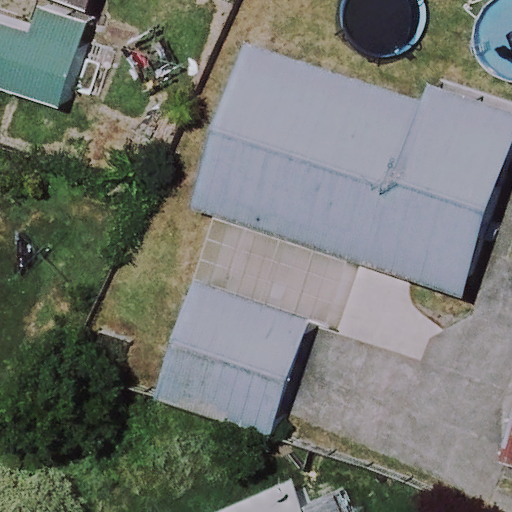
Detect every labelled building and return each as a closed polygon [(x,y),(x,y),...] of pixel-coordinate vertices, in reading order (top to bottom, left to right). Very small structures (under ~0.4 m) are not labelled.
[(105,0),(65,0),(101,12),(105,0)] [(0,1),(0,89),(72,116),(100,38),(0,1)] [(511,177),(511,119),(265,43),(214,209),(477,290),(511,177)] [(332,325),(216,278),(171,390),(287,437),(332,325)] [(322,511),(307,476),(224,511),(322,511)]
